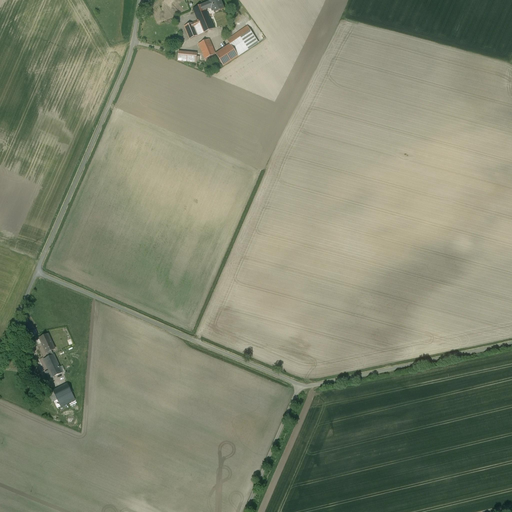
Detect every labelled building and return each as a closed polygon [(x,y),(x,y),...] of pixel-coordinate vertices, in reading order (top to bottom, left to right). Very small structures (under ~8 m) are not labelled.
[(223,0),(207,0),(193,6),(198,17),(185,24),(191,37),(216,25),(208,6),(213,4),(215,9),(225,5),(223,0)] [(249,23),(229,37),(231,41),(217,49),(211,35),(200,41),(209,60),(220,55),(225,63),(259,40),(249,23)] [(198,49),(180,48),(179,58),(197,59),(198,49)] [(57,345),(50,329),(40,334),(49,354),(41,358),(49,376),(65,369),(56,350),(54,351),(52,347),(57,345)] [(73,390),(68,380),(54,386),(62,404),(70,400),(66,393),(73,390)]
